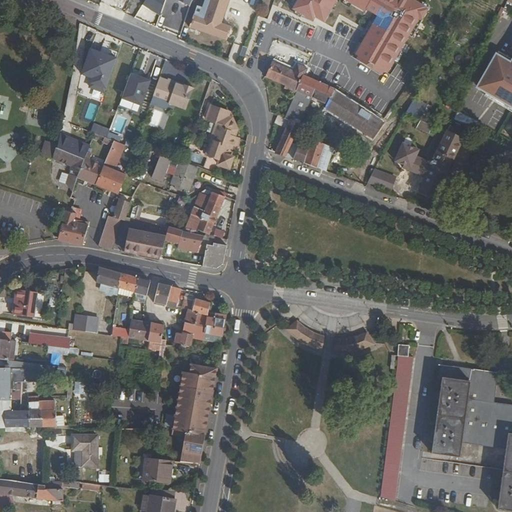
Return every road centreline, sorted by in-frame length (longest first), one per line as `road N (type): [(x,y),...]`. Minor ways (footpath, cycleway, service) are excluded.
road 1 (residential): [(256,158),(260,120),(237,79),(55,0)]
road 2 (residential): [(511,251),(256,158)]
road 3 (tertiary): [(250,287),(511,320)]
road 4 (tertiary): [(0,270),(45,254),(84,254),(232,285)]
road 5 (unclassified): [(208,511),(250,287)]
road 6 (residential): [(232,285),(256,158)]
